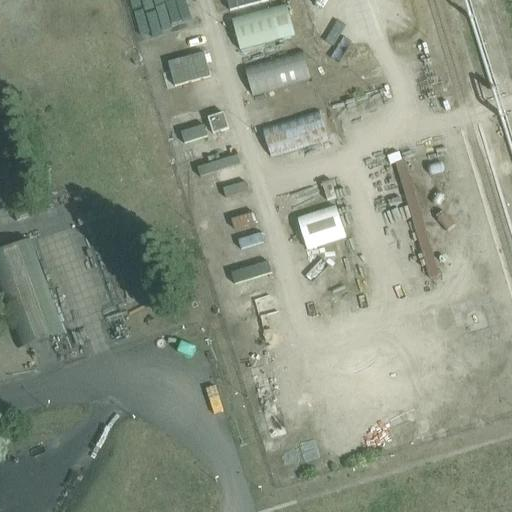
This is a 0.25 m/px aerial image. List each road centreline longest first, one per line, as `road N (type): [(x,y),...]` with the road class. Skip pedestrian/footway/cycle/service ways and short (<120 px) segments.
road 1 (unclassified): [(0,397),(157,388),(230,474),(242,511)]
road 2 (unknown): [(0,234),(35,229),(57,244),(104,390)]
road 3 (unknown): [(258,180),(400,136)]
